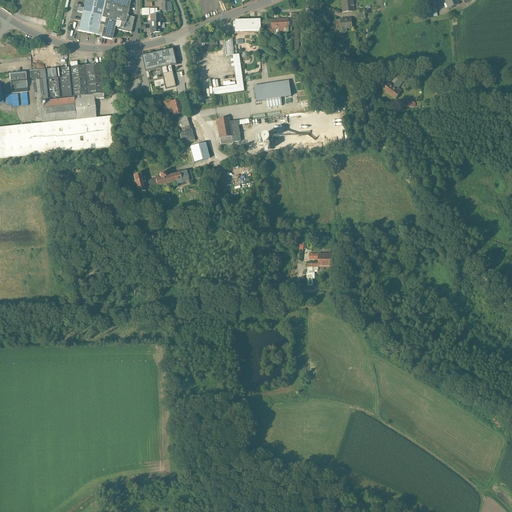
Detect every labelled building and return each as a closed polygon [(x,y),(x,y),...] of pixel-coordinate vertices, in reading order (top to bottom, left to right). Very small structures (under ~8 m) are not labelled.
[(27,0),(26,5),(36,7),(36,9),(46,11),(46,8),(47,8),(48,4),(51,4),(52,0),(50,0),(27,0)] [(85,0),(78,31),(98,35),(100,26),(105,0),(85,0)] [(105,0),(100,26),(104,27),(102,36),(112,38),(114,29),(131,32),(134,17),(127,16),(130,0),(105,0)] [(341,0),(342,13),(354,12),(353,0),(341,0)] [(427,0),(428,10),(437,9),(435,0),(427,0)] [(444,0),(448,9),(459,4),(457,0),(444,0)] [(364,10),(356,11),(357,19),(365,18),(364,10)] [(154,15),(150,15),(150,23),(153,23),(153,24),(160,23),(160,15),(154,15)] [(351,18),(340,19),(340,21),(341,29),(343,29),(352,28),(351,18)] [(259,20),(234,21),(235,31),(260,30),(259,20)] [(269,33),(268,20),(259,20),(260,30),(263,30),(262,32),(269,33)] [(288,20),(268,20),(269,33),(275,32),(275,28),(279,28),(279,32),(283,32),(283,28),(288,28),(288,20)] [(340,21),(334,21),(335,35),(340,34),(340,30),(342,30),(343,31),(343,29),(341,29),(340,21)] [(153,24),(153,23),(150,23),(151,33),(161,32),(160,23),(153,24)] [(232,37),(224,38),(226,56),(234,55),(232,37)] [(175,65),(172,50),(155,54),(155,55),(143,58),(146,70),(160,67),(165,89),(175,87),(171,66),(175,65)] [(236,85),(212,89),(213,95),(243,91),(238,55),(232,55),(236,85)] [(101,63),(41,71),(41,75),(42,81),(33,82),(36,94),(38,94),(39,98),(43,97),(44,102),(45,101),(47,124),(76,121),(74,101),(90,99),(89,95),(104,93),(101,63)] [(27,73),(11,74),(12,90),(16,90),(20,90),(22,89),(28,89),(27,73)] [(253,86),(256,102),(292,96),(289,80),(253,86)] [(398,80),(393,87),(397,90),(402,83),(398,80)] [(369,89),(362,82),(359,84),(364,89),(362,90),(365,93),(369,89)] [(393,87),(385,82),(381,89),(388,94),(396,99),(396,98),(400,92),(397,90),(393,87)] [(90,99),(74,101),(76,121),(47,124),(0,128),(0,157),(114,147),(111,117),(96,119),(94,99),(104,99),(104,93),(89,95),(90,99)] [(180,99),(172,101),(171,99),(164,101),(165,106),(171,104),(173,115),(183,113),(180,99)] [(187,114),(174,118),(175,121),(179,126),(183,143),(189,141),(195,140),(192,128),(190,129),(187,114)] [(229,117),(217,119),(221,144),(241,141),(237,120),(230,122),(229,117)] [(317,138),(311,133),(311,131),(302,132),(302,136),(307,135),(315,141),(317,138)] [(268,136),(262,137),(265,152),(270,151),(268,136)] [(195,140),(189,141),(192,152),(191,153),(193,163),(201,161),(196,140),(195,140)] [(186,172),(179,174),(182,183),(187,181),(187,183),(188,182),(188,181),(186,172)] [(164,173),(159,175),(160,179),(155,180),(157,186),(175,181),(176,184),(182,183),(179,174),(165,177),(164,173)] [(140,174),(133,176),(138,194),(139,193),(144,192),(144,189),(142,183),(144,183),(143,178),(141,179),(140,174)] [(224,176),(210,178),(212,190),(225,188),(224,176)] [(144,183),(142,183),(144,189),(157,186),(155,180),(144,183)] [(333,255),(319,255),(318,255),(310,255),(310,260),(318,260),(318,263),(307,263),(307,268),(309,268),(314,268),(318,268),(333,268),(333,255)]
